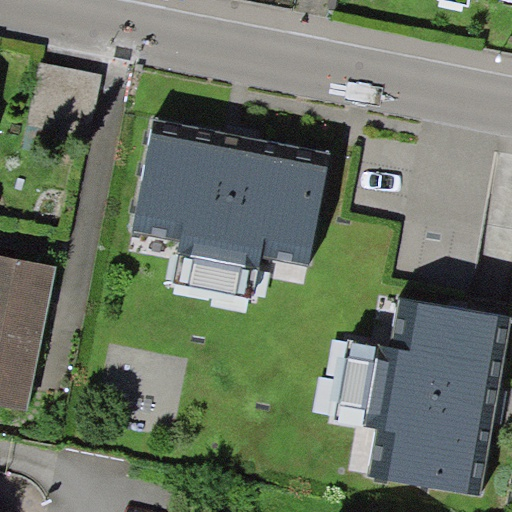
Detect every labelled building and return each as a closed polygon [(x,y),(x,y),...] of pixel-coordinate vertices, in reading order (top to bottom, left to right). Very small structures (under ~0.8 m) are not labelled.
[(107,75),(46,63),(34,126),(95,138),(107,75)] [(223,206),(326,225),(337,172),(303,166),(310,134),(255,123),(254,131),(185,118),(167,215),(220,225),(223,206)] [(157,226),(121,219),(111,274),(147,281),(157,226)] [(0,253),(0,329),(46,338),(60,265),(0,253)] [(511,329),(511,320),(401,301),(392,351),(349,343),(335,426),(378,434),(369,485),(482,505),(511,329)] [(0,329),(0,404),(32,411),(46,338),(0,329)]
